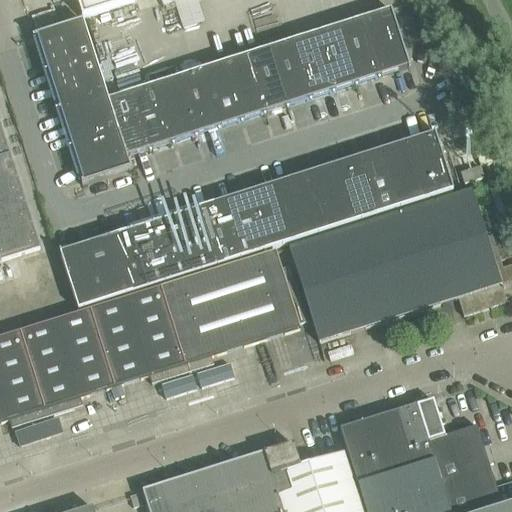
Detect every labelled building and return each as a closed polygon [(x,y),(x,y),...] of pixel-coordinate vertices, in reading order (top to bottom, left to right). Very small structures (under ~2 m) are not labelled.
[(75,0),(83,22),(150,0),(75,0)] [(60,113),(59,113),(59,115),(61,115),(83,186),(82,187),(82,189),(132,173),(131,171),(130,171),(127,161),(172,147),(378,82),(378,81),(408,72),(409,73),(410,72),(391,14),(109,104),(109,103),(84,25),(35,41),(36,42),(37,42),(60,113)] [(0,264),(40,252),(0,125),(0,264)] [(61,255),(59,255),(60,258),(61,258),(79,314),(454,195),(435,136),(433,136),(434,137),(404,147),(84,249),(62,256),(61,255)] [(487,152),(476,156),(481,170),(492,166),(487,152)] [(480,170),(461,177),(464,188),(484,181),(480,170)] [(472,194),(289,252),(320,347),(458,303),(464,320),(511,305),(511,269),(503,273),(493,240),(487,242),(472,194)] [(211,361),(300,333),(276,256),(168,290),(195,374),(214,368),(211,361)] [(83,410),(81,402),(149,380),(152,388),(195,374),(168,290),(78,319),(78,318),(0,342),(0,427),(10,424),(12,432),(83,410)] [(417,409),(341,433),(365,511),(487,511),(502,508),(477,430),(445,440),(434,404),(417,409)] [(265,457),(282,511),(362,511),(344,457),(301,470),(294,448),(265,457)] [(148,511),(282,511),(265,457),(143,495),(148,511)]
